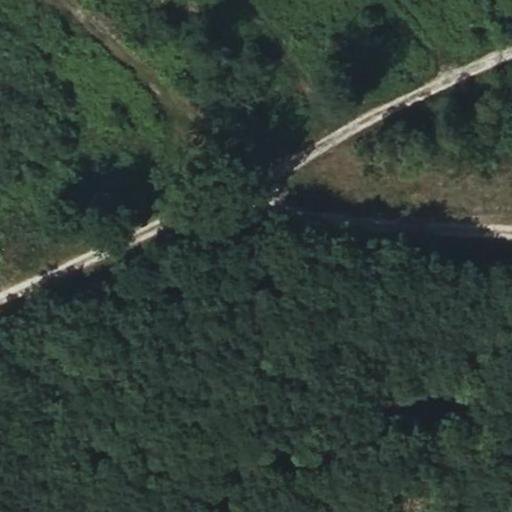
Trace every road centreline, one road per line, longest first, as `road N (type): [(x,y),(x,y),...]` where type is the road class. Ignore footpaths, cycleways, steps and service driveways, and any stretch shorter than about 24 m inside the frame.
road 1 (track): [(0,292),(511,45)]
road 2 (track): [(204,192),(416,236),(511,247)]
